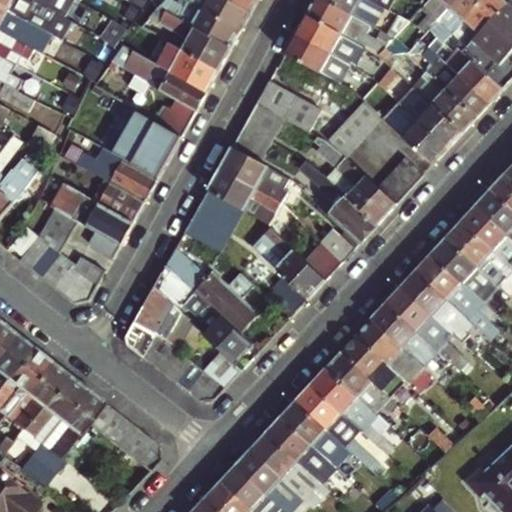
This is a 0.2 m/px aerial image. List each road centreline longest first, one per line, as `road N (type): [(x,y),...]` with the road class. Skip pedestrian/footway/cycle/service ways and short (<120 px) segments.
road 1 (residential): [(511,129),(218,448)]
road 2 (residential): [(286,0),(88,346)]
road 3 (residential): [(88,346),(218,448)]
